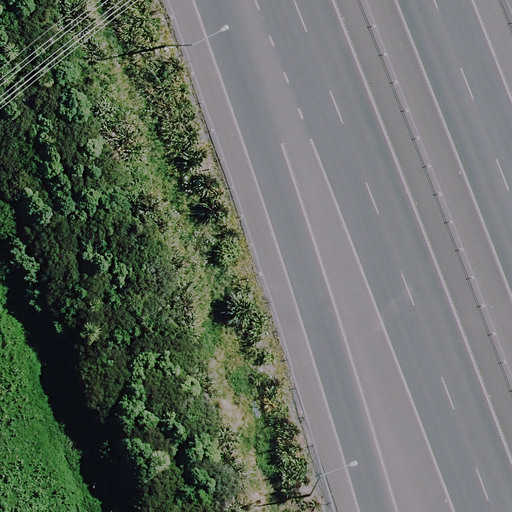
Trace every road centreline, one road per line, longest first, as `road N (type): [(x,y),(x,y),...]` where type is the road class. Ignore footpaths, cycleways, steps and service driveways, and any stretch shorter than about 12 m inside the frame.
road 1 (motorway): [(488,511),(291,0)]
road 2 (motorway): [(374,511),(284,208),(255,0)]
road 3 (motorway): [(411,0),(511,260)]
